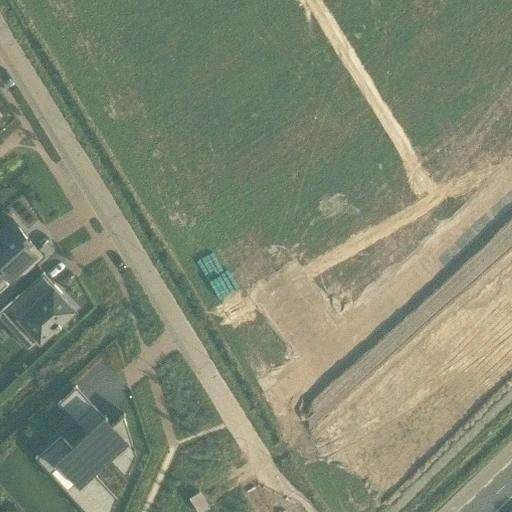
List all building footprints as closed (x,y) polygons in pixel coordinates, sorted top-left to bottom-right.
[(213,77),(201,85),(221,119),(233,112),(213,77)] [(0,286),(6,281),(10,286),(44,255),(12,219),(0,230),(0,286)] [(223,246),(197,261),(204,271),(201,273),(208,284),(209,286),(211,284),(218,296),(246,279),(233,258),(245,251),(230,227),(217,235),(223,246)] [(43,272),(0,310),(0,318),(14,334),(28,350),(60,322),(58,320),(72,308),(60,294),(61,292),(43,272)] [(109,511),(116,496),(93,471),(107,457),(125,476),(135,453),(123,416),(124,414),(123,413),(111,424),(105,417),(108,414),(107,413),(105,415),(94,403),(74,421),(85,433),(70,446),(60,435),(41,451),(53,464),(57,460),(77,482),(69,490),(89,511),(109,511)] [(189,497),(197,511),(200,511),(209,507),(199,491),(189,497)]
